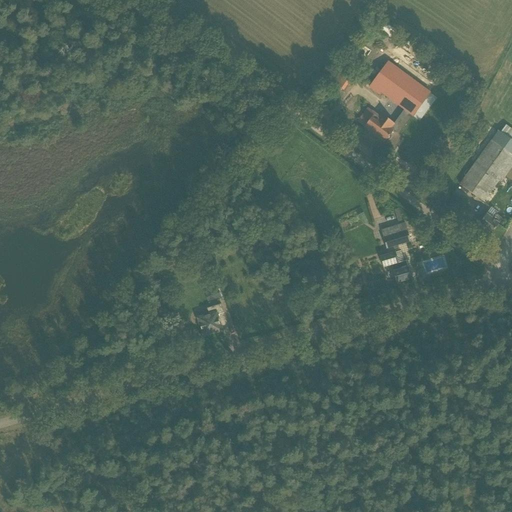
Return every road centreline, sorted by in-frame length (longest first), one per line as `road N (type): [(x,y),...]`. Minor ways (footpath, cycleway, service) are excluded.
road 1 (tertiary): [(0,422),(511,276)]
road 2 (unclassified): [(511,276),(306,119)]
road 3 (track): [(306,119),(124,0)]
